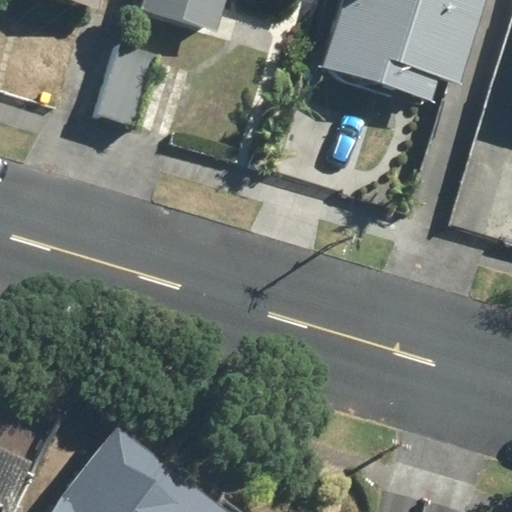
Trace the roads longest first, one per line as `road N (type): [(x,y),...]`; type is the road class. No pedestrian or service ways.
road 1 (residential): [(0,232),(511,384)]
road 2 (unknown): [(364,340),(467,0)]
